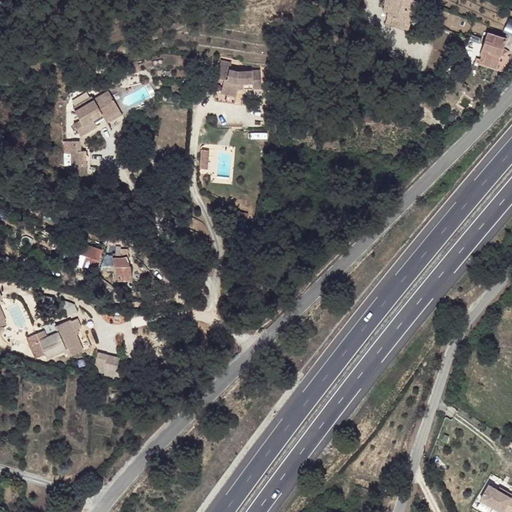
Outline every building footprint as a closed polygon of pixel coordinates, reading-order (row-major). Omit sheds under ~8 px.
[(411,0),(385,0),(382,10),(388,12),(387,15),(394,17),(391,25),(407,29),(412,11),(413,12),(417,1),(411,0)] [(506,38),(487,32),(479,55),(481,56),(478,63),(486,67),(487,66),(496,69),(499,59),(506,38)] [(481,38),(471,34),(469,39),(479,43),(481,38)] [(399,65),(390,59),(385,65),(395,72),(399,65)] [(238,71),(230,69),(231,63),(221,60),(217,77),(224,79),(223,83),(221,92),(236,96),(238,88),(239,83),(243,83),(244,88),(261,87),(260,70),(238,71)] [(139,71),(137,61),(127,63),(129,73),(139,71)] [(119,109),(108,91),(94,99),(92,97),(73,108),(78,116),(80,120),(76,123),(74,124),(81,136),(97,126),(93,120),(102,114),(104,117),(104,118),(119,109)] [(122,113),(119,109),(104,118),(107,122),(122,113)] [(104,117),(102,114),(93,120),(94,122),(104,117)] [(81,151),(81,141),(71,141),(71,166),(86,166),(85,151),(81,151)] [(207,169),(209,150),(201,149),(199,168),(207,169)] [(102,250),(84,243),(80,254),(85,255),(98,260),(102,250)] [(131,279),(129,260),(128,249),(121,249),(121,253),(113,253),(113,265),(116,265),(118,280),(131,279)] [(98,260),(85,255),(82,266),(95,270),(98,260)] [(68,320),(54,326),(57,333),(60,340),(65,349),(68,357),(82,351),(68,320)] [(44,330),(36,333),(40,340),(47,337),(44,330)] [(60,340),(57,333),(47,337),(40,340),(36,333),(26,337),(35,358),(45,354),(47,357),(65,349),(60,340)] [(98,353),(94,367),(103,369),(107,355),(98,353)] [(511,511),(511,493),(504,489),(503,492),(498,489),(489,484),(480,500),(501,511),(511,511)]
